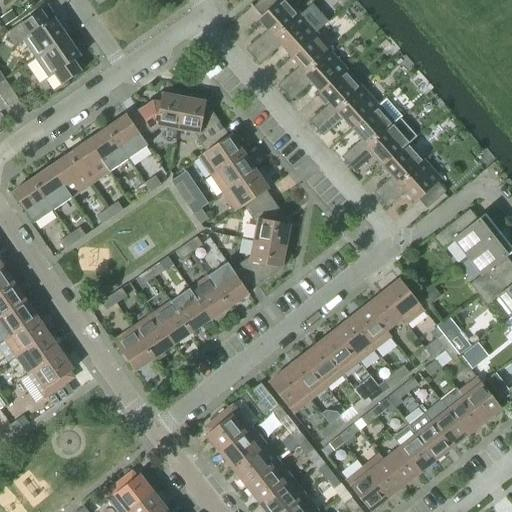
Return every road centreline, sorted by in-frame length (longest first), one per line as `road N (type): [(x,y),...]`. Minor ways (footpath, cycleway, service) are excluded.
road 1 (residential): [(152,435),(395,246)]
road 2 (residential): [(395,246),(199,20)]
road 3 (residential): [(152,435),(0,220)]
road 4 (residential): [(511,217),(479,179),(395,246)]
road 5 (residential): [(0,151),(122,72)]
